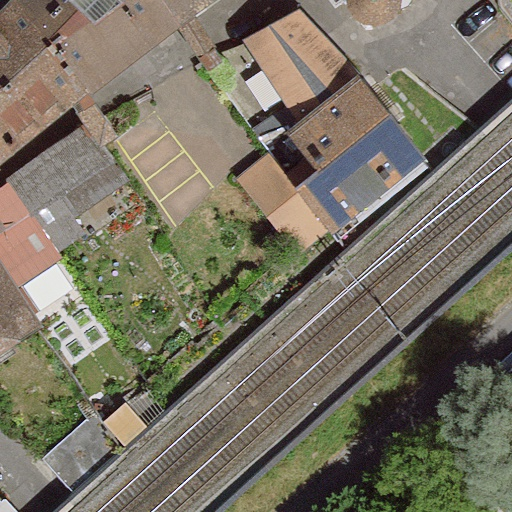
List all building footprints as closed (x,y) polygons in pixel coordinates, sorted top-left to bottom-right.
[(98,80),(175,23),(158,0),(21,0),(20,2),(84,89),(98,80)] [(206,0),(158,0),(175,23),(187,40),(217,81),(229,72),(200,30),(188,14),(206,0)] [(320,0),(336,24),(347,18),(353,34),(366,43),(382,43),(395,36),(401,24),(402,16),(411,0),(320,0)] [(110,98),(98,80),(84,89),(20,2),(0,22),(0,157),(75,98),(86,115),(91,124),(105,115),(115,108),(110,98)] [(290,133),(357,80),(297,16),(247,41),(290,108),(256,130),(262,137),(287,126),(290,133)] [(329,231),(419,157),(357,80),(290,133),(308,158),(287,174),(329,231)] [(105,115),(91,124),(37,161),(7,183),(27,213),(111,153),(103,142),(116,133),(105,115)] [(0,352),(38,328),(0,270),(0,352)] [(76,496),(126,452),(98,413),(44,463),(76,496)]
